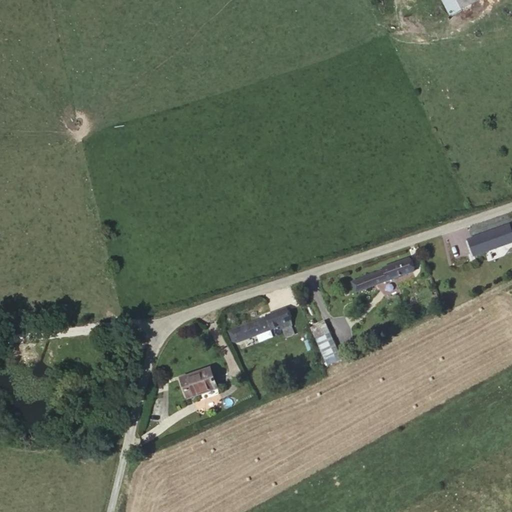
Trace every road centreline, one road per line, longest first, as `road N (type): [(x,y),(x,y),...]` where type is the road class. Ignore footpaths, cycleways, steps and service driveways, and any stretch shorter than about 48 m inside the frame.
road 1 (unclassified): [(511,211),(174,317),(153,336),(110,511)]
road 2 (track): [(174,317),(0,341)]
